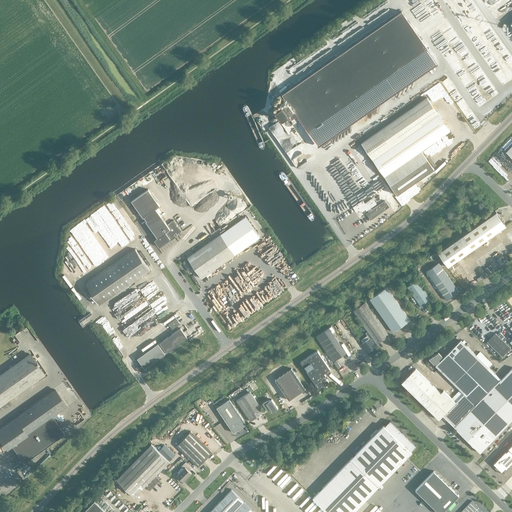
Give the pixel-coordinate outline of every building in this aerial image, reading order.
[(438,64),(427,49),(401,11),(282,94),(285,99),(287,101),(288,102),(275,111),(281,120),(289,115),(291,119),(297,115),(307,130),(308,132),(309,133),(312,132),(316,138),(313,140),(318,147),(438,64)] [(491,85),(494,82),(478,57),(474,59),(491,85)] [(470,69),(473,72),(479,68),(476,64),(470,69)] [(479,93),(479,95),(484,95),(484,91),(479,91),(479,88),(475,88),(474,86),(470,87),(471,92),(475,92),(475,94),(479,93)] [(361,143),(384,176),(397,194),(434,169),(421,150),(450,131),(427,98),(361,143)] [(494,153),(487,161),(498,171),(505,164),(494,153)] [(356,166),(346,173),(349,178),(360,172),(356,166)] [(351,182),(356,192),(374,181),(368,172),(351,182)] [(177,234),(182,231),(178,227),(176,225),(177,225),(174,220),(169,223),(169,224),(167,225),(156,209),(160,206),(148,189),(131,201),(143,218),(144,217),(146,221),(157,238),(154,240),(159,247),(164,244),(163,243),(165,242),(166,242),(175,236),(174,234),(176,233),(177,234)] [(369,212),(366,214),(370,220),(389,207),(385,201),(372,210),(370,208),(377,204),(372,198),(365,203),(363,200),(353,207),(356,212),(359,210),(360,213),(365,209),(366,211),(368,210),(369,212)] [(506,226),(501,220),(496,212),(438,253),(448,267),(506,226)] [(187,258),(202,278),(260,238),(246,217),(187,258)] [(100,304),(100,305),(150,270),(135,249),(86,284),(96,299),(95,300),(98,305),(100,304)] [(492,270),(496,268),(493,262),(488,264),(492,270)] [(438,263),(426,271),(446,300),(459,291),(438,263)] [(404,278),(407,283),(415,277),(412,272),(404,278)] [(428,303),(429,304),(428,305),(432,309),(437,306),(433,301),(432,302),(431,301),(432,300),(417,279),(407,287),(422,307),(428,303)] [(386,287),(370,299),(393,332),(410,320),(386,287)] [(389,335),(365,302),(353,311),(368,332),(376,343),(376,344),(389,335)] [(176,319),(174,321),(174,322),(172,323),(171,322),(169,324),(172,329),(180,324),(176,319)] [(188,338),(180,328),(160,343),(167,353),(188,338)] [(333,362),(346,353),(329,328),(316,336),(333,362)] [(373,345),(376,343),(368,332),(365,333),(369,339),(363,343),(368,351),(375,347),(373,345)] [(510,347),(511,345),(511,343),(510,342),(500,332),(497,335),(496,333),(487,342),(502,357),(510,348),(510,347)] [(456,402),(443,415),(455,427),(476,405),(495,385),(501,380),(489,368),(466,345),(461,340),(443,358),(436,365),(435,366),(463,393),(464,394),(456,402)] [(153,363),(165,354),(158,344),(145,352),(146,353),(137,358),(144,369),(153,363)] [(325,376),(326,376),(324,373),(330,369),(317,351),(300,362),(319,389),(329,382),(325,376)] [(0,406),(45,375),(29,353),(0,373),(0,406)] [(436,354),(429,359),(434,365),(435,364),(436,365),(443,358),(441,357),(442,356),(438,353),(436,355),(436,354)] [(289,400),(305,389),(291,368),(275,379),(289,400)] [(454,428),(480,453),(511,420),(511,368),(501,380),(495,385),(476,405),(455,427),(454,428)] [(401,383),(427,407),(439,419),(443,415),(456,402),(443,390),(441,393),(416,369),(401,383)] [(251,387),(256,397),(265,393),(262,387),(263,386),(261,383),(251,387)] [(55,389),(0,427),(0,439),(7,449),(11,446),(19,457),(18,458),(21,462),(23,463),(64,434),(52,417),(67,406),(55,389)] [(250,391),(236,400),(250,421),(264,412),(250,391)] [(246,424),(229,399),(217,407),(234,433),(246,424)] [(267,410),(267,411),(270,409),(272,412),(278,408),(272,399),(268,401),(267,400),(265,401),(262,403),(267,410)] [(384,425),(378,431),(351,459),(351,458),(351,459),(313,498),(327,511),(353,511),(379,486),(412,452),(410,451),(416,446),(404,434),(403,435),(401,433),(402,432),(390,421),(385,426),(384,425)] [(176,446),(198,467),(212,452),(190,431),(176,446)] [(159,451),(151,444),(116,480),(134,497),(147,484),(155,476),(169,462),(166,459),(159,451)] [(504,473),(498,467),(499,466),(503,470),(505,468),(506,469),(511,462),(511,444),(511,445),(508,448),(509,449),(506,452),(505,451),(493,463),(497,467),(501,471),(502,472),(504,474),(505,474),(504,473)] [(165,445),(159,451),(166,459),(173,452),(165,445)] [(181,471),(187,477),(191,473),(188,470),(190,467),(185,463),(181,466),(184,469),(181,471)] [(183,482),(187,477),(181,471),(178,474),(176,472),(173,475),(177,480),(179,478),(183,482)] [(437,511),(442,511),(452,502),(459,496),(434,471),(415,490),(437,511)] [(446,480),(447,481),(446,482),(447,483),(455,476),(453,474),(446,480)] [(159,480),(155,476),(147,484),(151,488),(159,480)] [(254,511),(231,489),(209,511),(254,511)] [(103,500),(109,504),(112,500),(106,496),(103,500)] [(105,511),(95,501),(83,511),(105,511)] [(472,501),(470,503),(476,509),(479,507),(472,501)] [(101,506),(106,511),(110,508),(105,503),(101,506)] [(468,505),(474,511),(476,509),(470,503),(468,505)]
